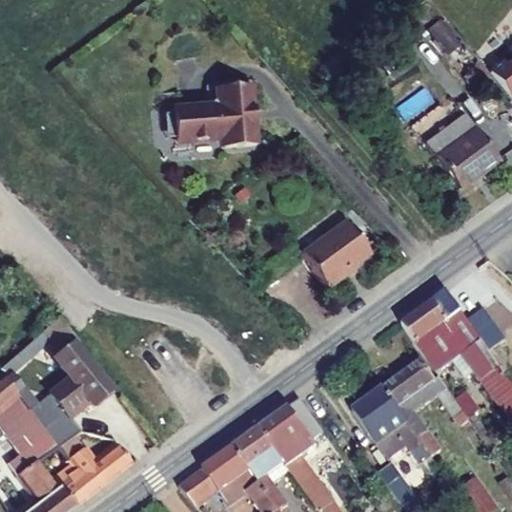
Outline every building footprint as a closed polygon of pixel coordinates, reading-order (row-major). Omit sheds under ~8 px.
[(463,47),(444,23),(431,34),(451,57),(463,47)] [(511,64),(509,67),(506,62),(492,74),(511,97),(511,64)] [(0,93),(11,83),(0,71),(0,93)] [(258,86),(223,87),(223,98),(219,103),(183,104),(178,109),(178,134),(185,140),(224,139),(224,142),(230,147),(259,146),(258,86)] [(169,109),(170,134),(178,134),(178,109),(169,109)] [(472,120),(431,149),(464,194),(504,164),(472,120)] [(347,227),(302,259),(328,295),(348,281),(345,278),(356,270),(370,260),(347,227)] [(511,282),(511,281),(495,266),(449,299),(463,317),(511,282)] [(356,270),(345,278),(348,281),(358,273),(356,270)] [(511,282),(463,317),(476,335),(511,306),(511,282)] [(463,317),(449,299),(406,330),(440,377),(465,359),(511,423),(511,383),(476,335),(463,317)] [(77,357),(80,354),(54,323),(0,369),(0,381),(14,400),(31,420),(44,437),(64,421),(79,408),(84,405),(88,409),(91,407),(94,410),(107,398),(104,395),(107,392),(77,357)] [(141,426),(201,378),(169,339),(109,388),(141,426)] [(438,383),(425,365),(386,393),(424,444),(434,436),(421,419),(443,402),(458,422),(468,415),(460,404),(442,380),(438,383)] [(14,400),(0,381),(0,433),(19,458),(5,468),(35,507),(28,511),(70,511),(72,511),(56,492),(36,465),(55,452),(44,437),(31,420),(14,400)] [(424,444),(386,393),(356,415),(390,463),(410,449),(424,469),(436,460),(424,444)] [(484,415),(471,396),(460,404),(468,415),(499,458),(505,454),(479,419),(484,415)] [(326,436),(303,403),(262,433),(289,470),(320,511),(342,511),(306,461),(322,450),(317,443),(326,436)] [(84,405),(79,408),(83,413),(88,409),(84,405)] [(78,437),(64,421),(44,437),(55,452),(59,456),(66,447),(71,442),(78,437)] [(262,433),(237,450),(265,488),(273,481),(289,470),(262,433)] [(448,455),(434,436),(424,444),(436,460),(437,462),(448,455)] [(91,466),(71,442),(66,447),(59,456),(75,478),(90,497),(131,466),(116,446),(91,466)] [(283,511),(292,506),(273,481),(265,488),(237,450),(182,490),(205,511),(228,511),(253,494),(265,511),(283,511)] [(437,462),(436,460),(424,469),(432,480),(444,472),(437,462)] [(477,476),(458,489),(472,511),(493,511),(499,509),(477,476)] [(72,511),(90,497),(75,478),(56,492),(72,511)]
